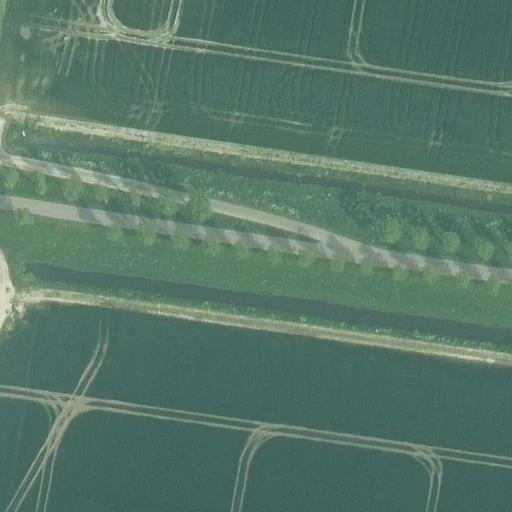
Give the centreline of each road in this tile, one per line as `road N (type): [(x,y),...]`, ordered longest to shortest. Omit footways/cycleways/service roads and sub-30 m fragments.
road 1 (unclassified): [(0,157),(290,228),(378,259)]
road 2 (unclassified): [(0,203),(378,259)]
road 3 (unclassified): [(378,259),(511,278)]
